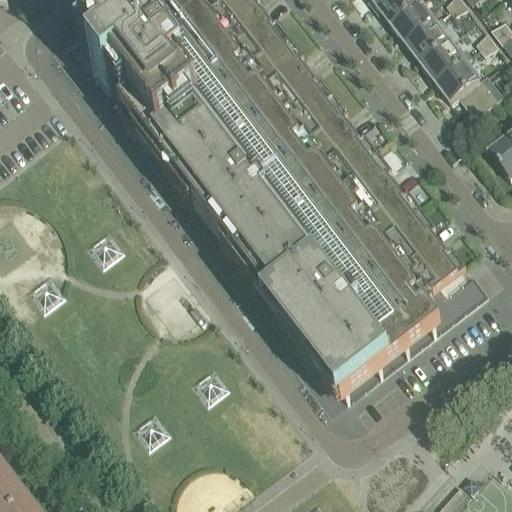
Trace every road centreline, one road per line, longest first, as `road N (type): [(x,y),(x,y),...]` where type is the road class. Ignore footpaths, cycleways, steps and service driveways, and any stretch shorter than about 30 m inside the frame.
road 1 (residential): [(92,0),(41,44),(49,81),(320,435),(355,458)]
road 2 (residential): [(505,249),(316,0)]
road 3 (residential): [(355,458),(511,338)]
road 4 (residential): [(98,511),(0,384)]
